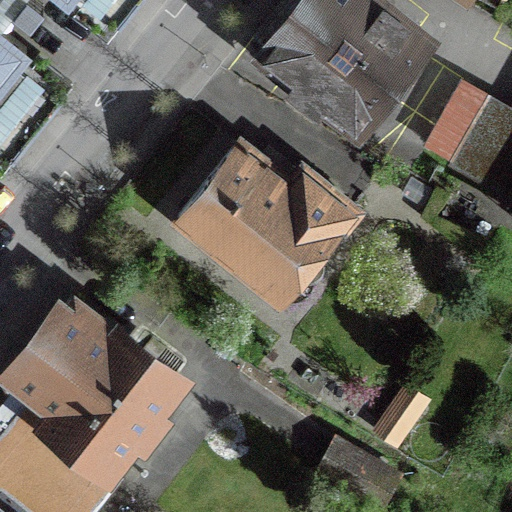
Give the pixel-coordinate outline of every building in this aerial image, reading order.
[(82,0),(58,0),(73,11),(82,0)] [(440,2),(437,0),(272,0),(255,25),(369,104),(440,2)] [(0,107),(35,63),(0,36),(0,107)] [(511,119),(454,86),(421,144),(511,195),(511,119)] [(361,197),(230,111),(162,214),(293,300),(361,197)] [(177,375),(70,290),(4,374),(23,388),(0,417),(0,484),(35,511),(88,511),(122,469),(110,460),(177,375)] [(396,470),(342,437),(322,470),(376,503),(396,470)] [(35,511),(0,484),(0,511),(35,511)]
